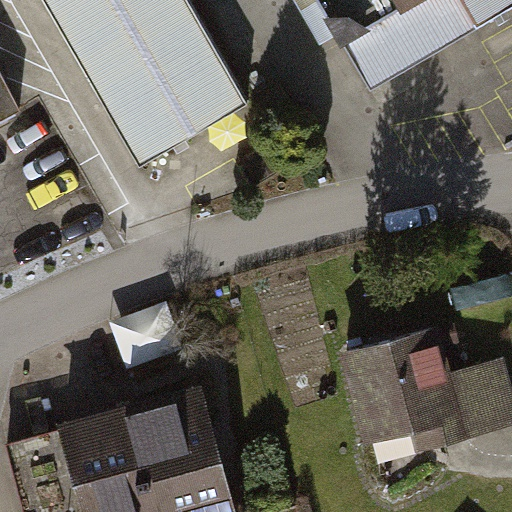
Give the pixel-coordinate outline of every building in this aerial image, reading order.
[(186,0),(40,0),(143,174),(254,113),(186,0)] [(511,0),(306,0),(369,104),(511,18),(511,0)] [(0,128),(20,118),(0,78),(0,128)] [(439,335),(341,364),(368,456),(416,442),(423,466),(511,439),(511,391),(504,366),(453,381),(439,335)] [(235,511),(204,396),(54,438),(80,511),(235,511)]
